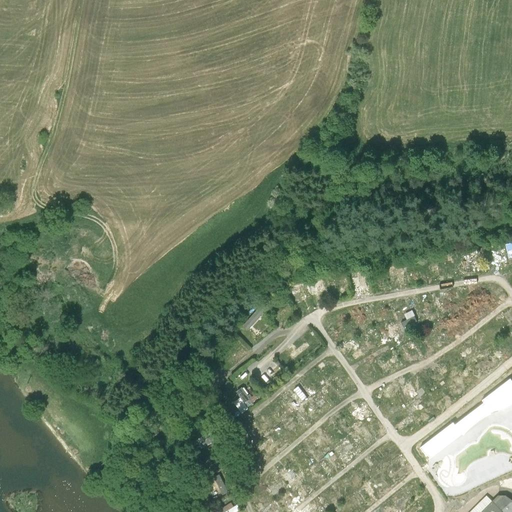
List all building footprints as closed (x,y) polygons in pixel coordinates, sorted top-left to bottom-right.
[(466,254),(466,268),(478,267),(478,253),(466,254)] [(428,261),(429,277),(440,276),(439,260),(428,261)] [(403,268),(391,269),(392,284),(405,283),(403,268)] [(355,277),(357,287),(362,287),(363,290),(369,290),(367,270),(359,271),(360,276),(355,277)] [(347,275),(329,279),(330,283),(337,282),(338,289),(350,286),(347,275)] [(310,282),(314,294),(328,290),(324,278),(310,282)] [(304,283),(291,288),(297,304),(309,299),(304,283)] [(479,285),(468,292),(476,305),(487,298),(479,285)] [(438,299),(445,313),(456,307),(449,293),(438,299)] [(288,300),(275,308),(281,317),(294,309),(288,300)] [(251,329),(263,313),(258,308),(245,325),(251,329)] [(409,319),(403,322),(405,327),(419,321),(414,309),(406,313),(409,319)] [(440,311),(427,316),(431,327),(444,322),(440,311)] [(378,315),(362,319),(363,326),(379,323),(378,315)] [(395,320),(384,325),(391,340),(402,334),(395,320)] [(480,334),(488,345),(498,337),(490,327),(480,334)] [(435,350),(445,345),(439,331),(428,336),(435,350)] [(295,360),(312,345),(303,334),(286,349),(295,360)] [(417,341),(406,345),(412,360),(423,356),(417,341)] [(352,342),(343,349),(352,362),(362,354),(352,342)] [(244,346),(229,360),(234,366),(250,352),(244,346)] [(506,360),(495,346),(486,354),(497,367),(506,360)] [(448,355),(457,366),(467,359),(458,347),(448,355)] [(393,350),(379,357),(385,368),(399,361),(393,350)] [(321,369),(329,378),(339,369),(332,360),(321,369)] [(270,380),(277,371),(268,364),(261,372),(270,380)] [(503,378),(511,387),(511,370),(503,378)] [(408,372),(396,380),(401,387),(413,379),(408,372)] [(434,374),(428,379),(433,385),(438,380),(434,374)] [(344,388),(349,385),(342,375),(332,382),(341,396),(346,392),(344,388)] [(441,390),(445,395),(462,383),(457,377),(441,390)] [(411,381),(403,388),(413,400),(421,394),(411,381)] [(235,400),(243,410),(261,397),(257,392),(252,395),(244,384),(238,389),(242,395),(235,400)] [(292,392),(301,404),(311,397),(303,385),(292,392)] [(388,388),(373,399),(385,416),(400,406),(388,388)] [(488,410),(496,403),(486,391),(478,398),(488,410)] [(312,413),(317,418),(332,405),(324,396),(313,406),(317,409),(312,413)] [(425,400),(430,415),(438,412),(435,405),(437,405),(434,396),(425,400)] [(366,403),(354,412),(362,422),(374,412),(366,403)] [(411,408),(394,416),(399,427),(416,419),(411,408)] [(469,425),(478,419),(469,408),(461,414),(469,425)] [(296,411),(282,423),(287,428),(291,424),(294,428),(304,419),(296,411)] [(258,425),(247,430),(252,440),(262,435),(258,425)] [(367,445),(376,438),(365,425),(356,432),(367,445)] [(199,435),(204,445),(219,437),(214,427),(199,435)] [(442,431),(431,438),(441,454),(424,465),(428,471),(467,444),(462,437),(451,444),(442,431)] [(259,444),(263,451),(267,449),(269,452),(282,445),(276,434),(259,444)] [(315,450),(321,446),(312,435),(306,439),(315,450)] [(344,454),(357,445),(350,436),(338,445),(344,454)] [(366,458),(376,471),(385,465),(375,451),(366,458)] [(294,454),(285,458),(293,474),(302,469),(294,454)] [(213,464),(221,460),(219,455),(211,459),(213,464)] [(330,455),(321,462),(330,473),(339,466),(330,455)] [(390,464),(398,473),(409,464),(400,455),(390,464)] [(380,484),(388,478),(382,470),(374,477),(380,484)] [(265,477),(273,487),(281,480),(274,471),(265,477)] [(301,498),(309,493),(301,480),(293,485),(301,498)] [(376,499),(372,493),(376,490),(370,482),(360,489),(371,503),(376,499)] [(393,497),(401,506),(415,493),(407,484),(393,497)] [(511,511),(511,501),(506,495),(501,491),(491,501),(486,496),(469,511),(511,511)] [(407,511),(414,511),(428,502),(423,496),(406,510),(407,511)] [(229,511),(243,506),(239,499),(235,501),(234,497),(224,502),(228,511),(229,511)] [(262,511),(270,511),(282,504),(278,499),(262,511)]
